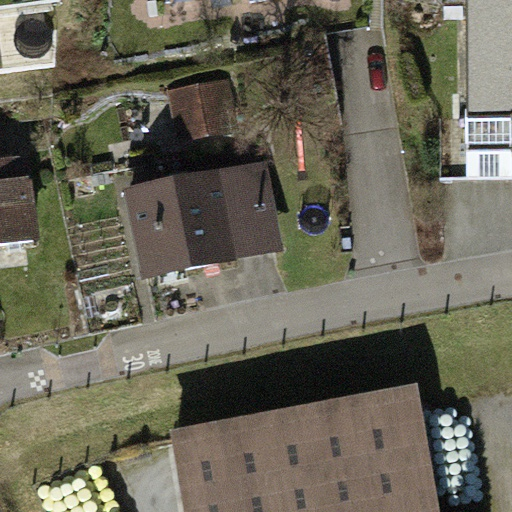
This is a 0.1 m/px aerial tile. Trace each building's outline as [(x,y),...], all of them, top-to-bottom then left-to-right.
[(159,0),(162,17),(276,0),(159,0)] [(511,0),(471,0),(471,81),(511,80),(511,0)] [(511,80),(471,81),(471,121),(444,121),(444,183),(511,183),(511,80)] [(232,86),(209,90),(216,134),(239,131),(232,86)] [(26,163),(0,165),(0,246),(36,242),(26,163)] [(262,170),(136,193),(151,278),(237,262),(237,260),(278,252),(262,170)] [(439,511),(419,398),(178,442),(191,511),(439,511)]
